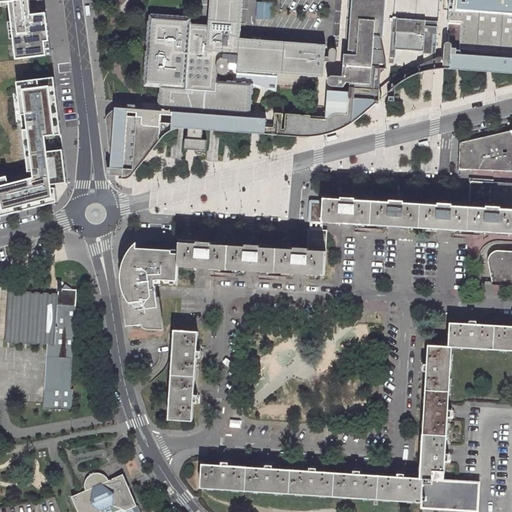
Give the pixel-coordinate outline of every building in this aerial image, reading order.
[(29,0),(23,0),(11,1),(16,59),(51,56),(47,14),(31,15),(29,0)] [(236,69),(312,75),(322,76),(325,44),(239,38),(241,0),(209,0),(208,12),(207,23),(201,23),(188,22),(188,18),(151,16),(146,83),(161,84),(160,106),(193,108),(248,113),(251,85),(216,82),(217,71),(218,72),(219,73),(221,74),(224,73),(226,71),(227,67),(227,63),(236,64),(236,69)] [(378,76),(381,75),(384,68),(384,66),(382,59),(379,41),(382,41),(385,0),(347,0),(347,14),(349,15),(347,54),(350,54),(350,58),(343,57),(342,77),(332,76),(330,76),(329,77),(327,79),(326,81),(326,84),(329,88),(331,89),(331,92),(326,91),(324,118),(321,118),(306,117),(306,114),(294,110),(293,110),(291,111),(289,112),(288,114),(288,116),(285,116),(284,131),(275,130),(274,135),(277,136),(295,136),(307,137),(316,136),(320,135),(335,131),(341,129),(346,126),(350,123),(358,118),(377,104),(378,76)] [(455,11),(455,0),(447,0),(447,10),(455,11)] [(511,0),(455,0),(455,11),(511,14),(511,0)] [(511,14),(455,11),(447,10),(446,25),(459,26),(457,50),(487,53),(492,53),(498,54),(511,54),(511,14)] [(435,55),(437,22),(392,19),(391,32),(395,32),(394,49),(406,50),(423,51),(423,54),(435,55)] [(511,59),(498,58),(498,54),(492,53),(487,53),(487,58),(459,55),(460,51),(455,51),(455,50),(451,50),(451,47),(450,45),(449,44),(447,43),(446,43),(444,44),(443,45),(442,58),(437,57),(425,63),(417,66),(417,70),(409,73),(398,80),(389,87),(388,100),(393,101),(394,87),(401,81),(407,77),(411,75),(416,73),(423,71),(430,69),(439,68),(444,68),(456,69),(460,70),(463,70),(486,71),(492,72),(497,72),(511,73),(511,59)] [(329,51),(328,52),(327,59),(328,61),(329,62),(330,63),(332,63),(333,63),(334,62),(335,61),(335,59),(335,53),(335,52),(335,51),(334,50),(333,49),(332,49),(331,49),(329,50),(329,51)] [(312,75),(236,69),(236,80),(248,81),(266,86),(268,83),(271,83),(276,83),(276,85),(299,87),(312,75)] [(0,176),(0,215),(56,201),(54,184),(67,182),(64,149),(60,150),(55,111),(59,111),(56,86),(50,86),(49,76),(18,80),(23,121),(27,121),(31,153),(26,153),(28,171),(33,170),(33,177),(9,183),(7,175),(0,176)] [(157,129),(159,113),(115,109),(115,112),(112,112),(111,113),(108,116),(105,121),(107,156),(109,156),(129,157),(133,154),(135,151),(138,124),(145,124),(144,129),(157,129)] [(187,129),(202,130),(209,130),(213,131),(220,131),(225,132),(228,132),(231,132),(251,134),(255,134),(263,134),(272,135),(274,135),(275,130),(263,129),(264,120),(229,118),(214,117),(194,115),(195,112),(190,112),(189,115),(179,114),(165,113),(159,113),(157,129),(144,129),(145,124),(138,124),(135,151),(133,154),(129,157),(109,156),(107,169),(120,169),(120,176),(118,176),(118,181),(120,181),(122,181),(125,181),(129,178),(159,139),(164,135),(167,133),(169,132),(176,129),(179,129),(183,128),(187,129)] [(186,139),(201,140),(202,130),(187,129),(186,139)] [(511,138),(511,129),(503,132),(505,132),(507,132),(508,133),(510,134),(511,136),(511,138)] [(458,169),(511,169),(511,138),(511,136),(510,134),(508,133),(507,132),(505,132),(503,132),(501,132),(460,142),(458,169)] [(201,140),(186,139),(185,139),(184,150),(186,150),(191,151),(193,151),(193,153),(195,155),(197,156),(200,155),(201,155),(202,154),(203,152),(206,153),(206,140),(201,140)] [(470,206),(493,207),(494,182),(471,180),(470,193),(470,206)] [(511,182),(494,182),(493,207),(511,208),(511,182)] [(511,208),(493,207),(470,206),(323,198),(322,203),(309,202),(309,222),(328,223),(384,227),(453,231),(511,233),(511,208)] [(308,249),(326,249),(327,230),(308,229),(308,249)] [(121,276),(126,312),(129,312),(129,317),(126,317),(128,328),(163,330),(157,286),(177,285),(178,266),(178,257),(173,257),(173,254),(168,254),(167,251),(164,248),(160,245),(157,243),(152,242),(147,243),(143,244),(141,245),(137,249),(133,253),(130,258),(128,264),(127,270),(127,274),(121,276)] [(326,249),(308,249),(179,242),(178,257),(178,266),(243,270),(257,271),(286,273),(325,275),(326,249)] [(127,270),(128,264),(130,258),(133,253),(137,249),(132,249),(127,255),(124,262),(122,270),(121,276),(127,274),(127,270)] [(492,285),(511,286),(511,250),(495,250),(492,251),(491,252),(489,255),(488,258),(488,261),(492,285)] [(8,324),(4,341),(47,343),(43,409),(73,410),(74,389),(70,389),(75,305),(57,304),(58,295),(7,293),(8,309),(8,324)] [(511,350),(511,325),(477,324),(478,318),(471,318),(471,320),(468,320),(467,323),(451,322),(449,346),(452,347),(511,350)] [(194,392),(196,358),(201,358),(202,350),(199,350),(199,348),(197,348),(198,332),(174,330),(169,419),(192,420),(194,401),(198,402),(199,396),(197,395),(197,392),(194,392)] [(422,478),(444,479),(445,461),(451,462),(451,456),(449,456),(449,452),(446,452),(448,418),(453,418),(454,411),(452,411),(452,408),(448,408),(452,347),(449,346),(429,346),(428,363),(422,363),(422,369),(424,369),(424,373),(427,373),(422,478)] [(421,501),(422,478),(405,476),(406,471),(399,471),(399,472),(396,472),(396,476),(361,474),(362,468),(355,468),(354,470),(353,470),(352,473),(318,471),(319,465),(313,465),(312,467),(309,466),(309,470),(273,468),(274,462),(268,462),(268,464),(265,464),(265,468),(230,465),(230,460),(223,459),(223,461),(220,461),(220,465),(202,464),(201,488),(421,501)] [(84,491),(72,496),(78,511),(141,511),(124,474),(110,480),(109,478),(105,474),(100,473),(94,473),(89,478),(87,481),(86,486),(87,490),(84,491)] [(422,478),(421,501),(420,507),(457,509),(456,511),(464,511),(464,510),(478,510),(479,481),(444,479),(422,478)]
